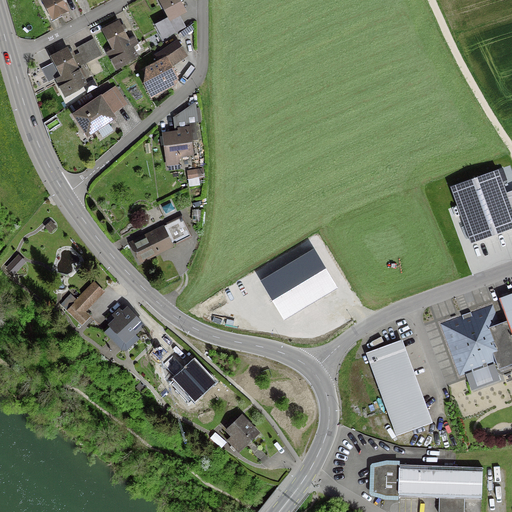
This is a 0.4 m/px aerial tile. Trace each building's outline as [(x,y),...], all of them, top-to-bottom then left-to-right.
[(61,0),(41,0),(51,19),(67,10),(61,0)] [(184,11),(177,0),(160,0),(159,1),(168,19),(184,11)] [(127,41),(118,23),(102,31),(112,49),(106,52),(115,68),(136,57),(130,47),(136,44),(133,38),(127,41)] [(77,48),(85,63),(99,56),(91,40),(77,48)] [(160,62),(146,69),(156,88),(171,79),(169,75),(172,73),(169,67),(185,56),(176,42),(156,55),(160,62)] [(60,76),(55,78),(63,95),(84,84),(67,50),(51,58),(60,76)] [(109,92),(74,116),(87,135),(112,118),(108,111),(118,104),(109,92)] [(187,132),(163,135),(166,157),(190,154),(189,140),(199,139),(197,124),(186,125),(187,132)] [(511,191),(506,194),(498,171),(452,187),(472,242),(511,227),(511,191)] [(180,222),(178,219),(137,239),(138,242),(130,246),(138,261),(175,243),(190,236),(182,221),(180,222)] [(54,226),(50,222),(44,227),(49,231),(54,226)] [(336,288),(314,250),(262,281),(284,319),(336,288)] [(23,261),(18,256),(7,267),(12,272),(23,261)] [(83,312),(102,292),(93,282),(66,310),(81,324),(88,317),(83,312)] [(511,293),(498,298),(511,337),(511,293)] [(124,340),(140,324),(127,310),(124,313),(118,307),(105,319),(124,340)] [(492,309),(444,326),(461,372),(509,355),(492,309)] [(398,340),(366,352),(396,435),(428,424),(398,340)] [(215,382),(194,360),(175,378),(195,400),(215,382)] [(236,451),(256,433),(241,416),(233,423),(231,420),(227,423),(230,426),(226,430),(232,436),(226,440),(236,451)] [(438,498),(437,511),(462,511),(463,498),(480,499),(481,467),(386,463),(373,467),(372,492),(385,496),(438,498)]
